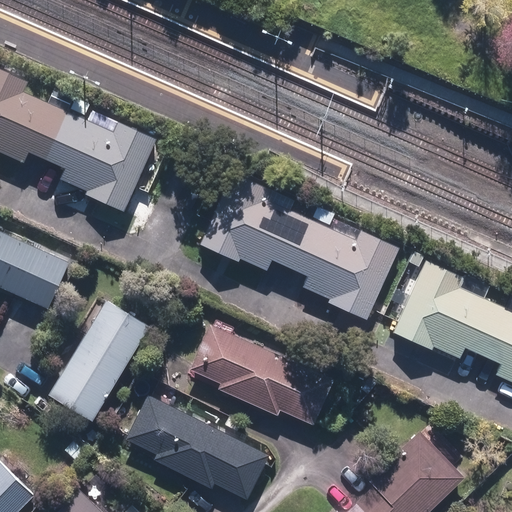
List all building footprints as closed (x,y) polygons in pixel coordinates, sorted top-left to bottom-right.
[(30,80),(0,66),(0,149),(26,161),(30,151),(39,155),(47,158),(68,109),(26,91),(30,80)] [(125,209),(156,138),(118,121),(114,129),(68,109),(47,158),(57,163),(66,167),(61,177),(88,189),(87,192),(125,209)] [(273,187),(232,170),(200,242),(240,260),(241,256),(268,268),(273,258),(280,262),(288,266),(310,217),(268,198),(273,187)] [(367,317),(398,247),(360,229),(356,238),(310,217),(288,266),(298,270),(308,274),(303,286),(330,298),(329,300),(367,317)] [(72,261),(0,228),(0,286),(32,301),(50,309),(72,261)] [(466,276),(425,258),(393,331),(433,348),(434,345),(461,356),(466,346),(475,350),(483,354),(504,304),(461,286),(466,276)] [(151,324),(108,298),(55,384),(48,394),(91,420),(151,324)] [(511,308),(504,304),(483,354),(489,358),(500,363),(495,373),(511,380),(511,308)] [(333,376),(208,322),(185,375),(289,420),(310,429),(333,376)] [(270,454),(148,393),(123,443),(220,492),(244,504),(270,454)] [(359,498),(356,501),(366,511),(427,511),(466,475),(420,427),(368,477),(374,483),(359,498)] [(0,511),(16,511),(35,494),(0,457),(0,511)] [(105,511),(81,487),(56,511),(105,511)] [(366,511),(356,501),(344,511),(340,511),(336,507),(330,511),(366,511)]
